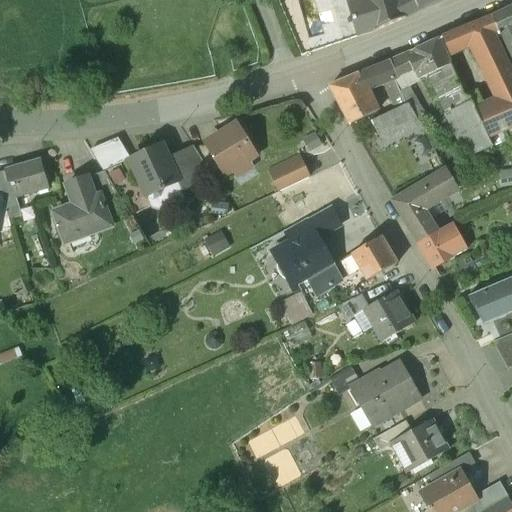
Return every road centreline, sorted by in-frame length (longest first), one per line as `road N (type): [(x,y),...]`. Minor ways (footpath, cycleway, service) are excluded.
road 1 (residential): [(299,82),(511,437)]
road 2 (tertiary): [(0,125),(106,122),(299,82)]
road 3 (tertiary): [(299,82),(497,0)]
